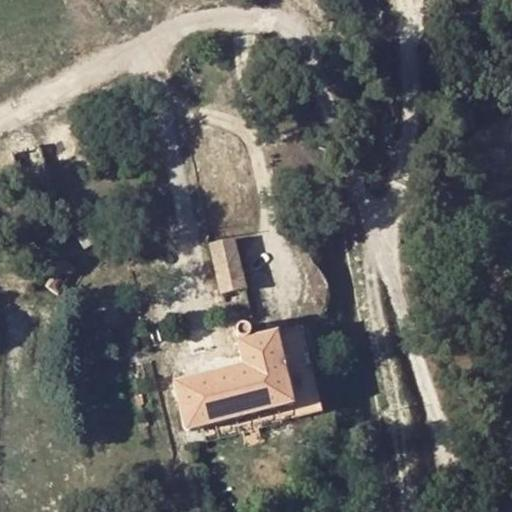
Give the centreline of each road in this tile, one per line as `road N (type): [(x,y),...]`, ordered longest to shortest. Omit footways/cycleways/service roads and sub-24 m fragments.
road 1 (residential): [(0,122),(217,15),(254,15),(287,30),(307,55),(361,193),(467,511)]
road 2 (track): [(404,0),(404,157),(371,293),(411,511)]
